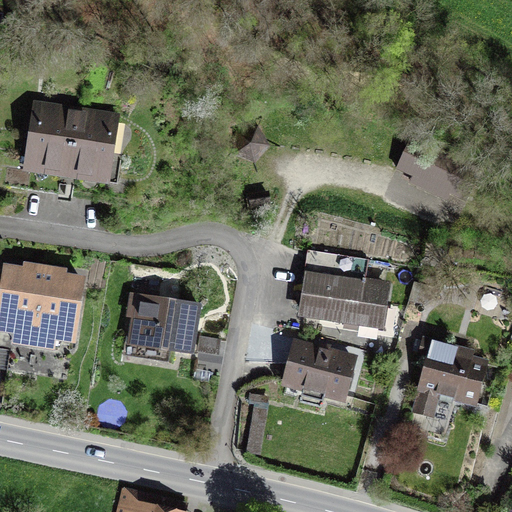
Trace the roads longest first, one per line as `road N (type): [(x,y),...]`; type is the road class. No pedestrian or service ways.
road 1 (residential): [(0,218),(81,236),(198,232),(234,239),(252,262),(209,482)]
road 2 (track): [(252,262),(276,241),(305,169),(385,185),(460,217)]
road 3 (secondary): [(209,482),(0,439)]
road 4 (secondary): [(329,511),(209,482)]
